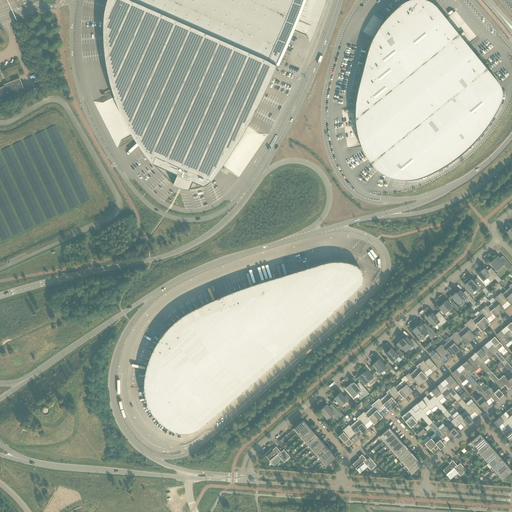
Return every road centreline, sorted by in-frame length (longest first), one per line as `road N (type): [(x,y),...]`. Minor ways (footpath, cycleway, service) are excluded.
road 1 (unclassified): [(317,232),(343,229),(375,240),(385,257),(382,282),(195,449),(148,456)]
road 2 (unclassified): [(360,0),(341,29),(321,106),(339,178),(365,202),(381,204),(456,185)]
road 3 (secondary): [(249,192),(210,234),(169,255),(0,295)]
road 4 (residential): [(304,407),(497,240)]
road 5 (tertiary): [(148,456),(116,419),(111,375),(131,323),(171,284)]
road 6 (tertiary): [(46,465),(241,482)]
road 7 (secondary): [(31,377),(171,284)]
road 8 (unclassified): [(249,181),(222,212),(183,220),(148,205),(117,169)]
road 9 (unclassified): [(368,218),(422,213),(460,199),(511,156)]
road 10 (secondary): [(300,236),(329,203),(314,168),(283,162),(249,192)]
road 11 (residential): [(391,415),(511,312)]
road 12 (secondary): [(318,60),(249,192)]
road 13 (unclassified): [(318,60),(249,181)]
road 14 (secondary): [(171,284),(300,236)]
